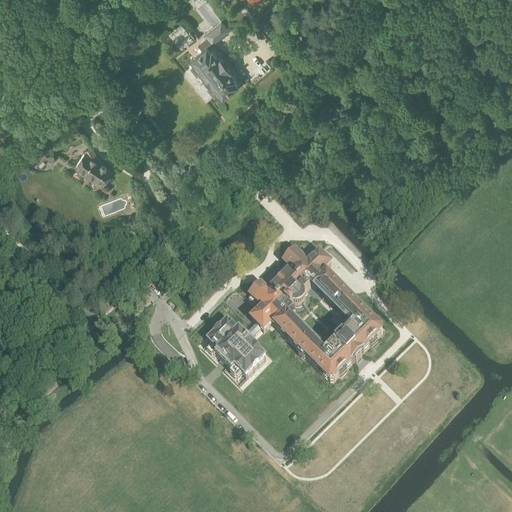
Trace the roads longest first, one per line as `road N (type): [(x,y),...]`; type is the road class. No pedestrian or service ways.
road 1 (residential): [(181,332),(199,380),(283,458),(404,330),(332,239),(289,226)]
road 2 (residential): [(243,179),(294,113),(357,0)]
road 3 (residential): [(0,398),(128,279)]
road 4 (residential): [(181,332),(239,278),(259,274),(289,226)]
road 5 (residential): [(128,279),(243,179)]
